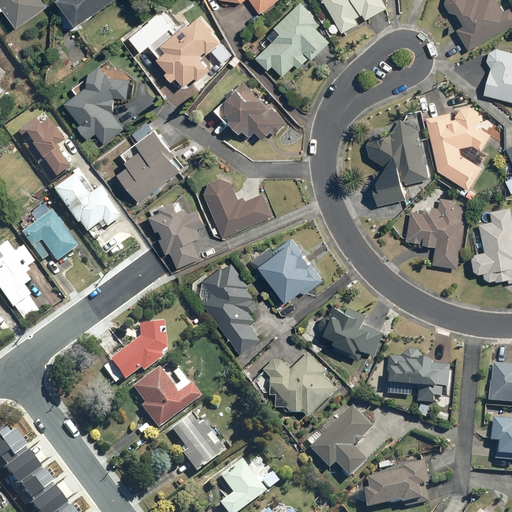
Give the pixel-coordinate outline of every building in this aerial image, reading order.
[(0,0),(20,28),(48,8),(42,0),(0,0)] [(79,28),(115,0),(61,0),(59,2),(79,28)] [(228,0),(242,3),(247,0),(250,0),(265,19),(288,1),(287,0),(228,0)] [(325,0),(343,34),(361,24),(358,19),(366,16),(368,20),(388,9),(383,0),(325,0)] [(472,52),(511,27),(511,8),(511,6),(506,9),(500,0),(447,0),(446,3),(450,13),(458,15),(465,26),(458,30),(472,52)] [(316,15),(303,1),(274,30),(276,32),(263,44),(267,48),(258,58),(270,70),(274,66),(284,76),(296,64),(301,69),(310,60),(312,62),(332,41),(319,27),(321,25),(314,17),(316,15)] [(215,30),(201,15),(186,27),(177,18),(174,21),(182,30),(176,35),(173,31),(153,49),(162,59),(160,60),(171,72),(168,74),(176,83),(180,80),(188,89),(199,79),(200,81),(222,61),(225,64),(235,55),(213,32),(215,30)] [(492,67),(486,95),(511,101),(511,52),(498,49),(489,54),(488,62),(492,67)] [(112,79),(102,64),(71,86),(78,96),(68,103),(83,124),(80,126),(90,141),(97,136),(103,145),(126,130),(112,110),(119,105),(116,100),(118,98),(130,98),(131,80),(112,79)] [(290,123),(245,80),(217,111),(243,134),(245,132),(252,139),(259,132),(268,141),(273,135),(276,137),(290,123)] [(452,113),(429,118),(439,171),(471,191),(484,167),(463,156),(462,148),(472,146),(482,151),(492,133),(482,128),(481,111),(472,106),(462,109),(457,116),(457,119),(454,119),(452,113)] [(44,112),(16,132),(25,144),(22,146),(36,163),(35,164),(49,183),(69,168),(55,149),(66,141),(44,112)] [(431,179),(420,130),(404,119),(394,132),(375,135),(369,144),(371,158),(387,167),(388,170),(375,173),(380,193),(377,193),(380,206),(409,199),(406,185),(431,179)] [(180,159),(157,130),(123,157),(130,166),(120,174),(143,202),(184,169),(178,161),(180,159)] [(75,170),(50,188),(77,225),(79,224),(86,234),(98,225),(102,230),(119,217),(105,198),(108,195),(100,185),(91,192),(75,170)] [(210,184),(205,194),(225,238),(274,216),(264,193),(247,201),(246,196),(241,198),(234,182),(222,178),(210,184)] [(460,269),(469,207),(459,206),(460,200),(442,198),(440,208),(426,206),(425,214),(412,212),(408,241),(426,243),(426,246),(438,248),(436,266),(460,269)] [(163,212),(151,217),(158,233),(162,231),(164,237),(160,238),(167,256),(173,254),(179,269),(203,259),(195,241),(204,238),(200,230),(207,227),(200,209),(187,214),(185,209),(180,212),(176,202),(161,208),(163,212)] [(80,244),(52,207),(35,221),(29,213),(19,221),(19,222),(17,224),(22,231),(19,233),(41,261),(50,255),(56,263),(80,244)] [(511,209),(511,207),(491,211),(493,222),(481,224),(482,230),(474,231),(477,254),(474,259),(477,272),(481,275),(486,274),(488,281),(497,279),(498,283),(509,280),(510,284),(511,283),(511,209)] [(326,281),(293,238),(275,251),(272,247),(251,263),(265,281),(268,278),(289,305),(305,293),(307,296),(326,281)] [(0,292),(11,308),(13,307),(23,321),(40,309),(23,286),(30,280),(26,274),(29,271),(26,267),(34,261),(23,246),(14,252),(8,244),(0,249),(0,292)] [(202,306),(204,304),(244,355),(262,341),(251,326),(257,321),(260,299),(233,263),(225,269),(223,267),(193,290),(202,306)] [(336,340),(333,347),(363,360),(366,352),(376,356),(387,332),(365,323),(368,316),(348,307),(347,310),(335,305),(330,316),(325,314),(319,328),(329,332),(327,336),(336,340)] [(143,369),(167,349),(164,320),(137,323),(138,334),(108,360),(109,361),(102,367),(114,382),(121,377),(124,381),(140,367),(143,369)] [(329,369),(310,349),(290,367),(279,355),(264,369),(272,377),(268,381),(299,414),(304,409),(309,415),(340,387),(326,372),(329,369)] [(451,389),(452,364),(435,364),(435,360),(425,359),(425,351),(405,350),(404,357),(389,356),(388,376),(393,376),(393,386),(420,387),(418,418),(431,418),(431,404),(437,405),(437,398),(444,398),(445,389),(451,389)] [(511,364),(493,363),(491,400),(511,401),(511,364)] [(156,427),(201,395),(191,381),(189,382),(185,377),(174,386),(159,366),(131,386),(143,403),(140,405),(156,427)] [(388,440),(356,405),(311,445),(332,469),(341,462),(352,474),(369,459),(368,458),(388,440)] [(191,414),(171,428),(185,448),(180,452),(195,472),(226,450),(203,418),(197,423),(191,414)] [(511,417),(495,416),(493,441),(498,442),(497,459),(511,459),(511,417)] [(2,437),(0,438),(0,475),(26,511),(28,511),(32,510),(33,511),(34,511),(47,503),(45,500),(51,496),(15,446),(11,449),(2,437)] [(236,511),(265,490),(240,457),(217,475),(231,493),(218,504),(224,511),(236,511)] [(430,501),(426,484),(431,482),(430,479),(436,478),(432,461),(426,462),(426,461),(405,466),(405,468),(369,477),(371,487),(366,489),(366,490),(357,492),(360,503),(370,501),(371,508),(405,500),(407,506),(430,501)] [(268,488),(278,479),(271,471),(261,480),(268,488)] [(68,511),(57,496),(47,503),(34,511),(68,511)]
